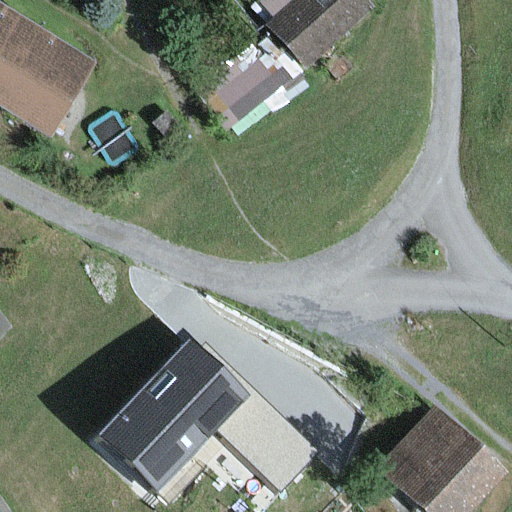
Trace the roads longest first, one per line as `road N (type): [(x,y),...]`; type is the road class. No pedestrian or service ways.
road 1 (unclassified): [(307,292),(216,275),(99,227),(0,174)]
road 2 (track): [(307,292),(380,364),(511,455)]
road 3 (unclassified): [(507,298),(307,292)]
road 4 (unclassified): [(433,181),(447,86),(444,0)]
road 5 (unclassified): [(307,292),(355,263),(433,181)]
road 6 (unclassified): [(507,298),(475,266),(433,181)]
